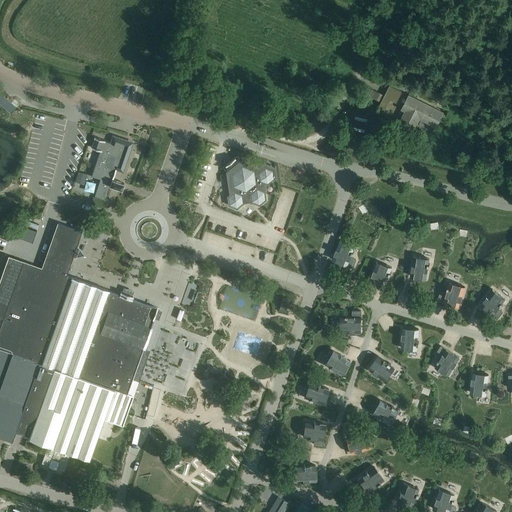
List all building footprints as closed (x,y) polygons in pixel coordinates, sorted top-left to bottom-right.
[(83,48),(85,37),(77,36),(75,46),(83,48)] [(402,92),(389,85),(378,107),(385,110),(390,99),(396,102),(402,92)] [(406,111),(402,118),(416,125),(419,117),(435,125),(442,112),(409,96),(402,109),(406,111)] [(39,150),(55,154),(61,131),(44,127),(39,150)] [(120,168),(127,148),(124,143),(115,140),(114,144),(94,138),(91,147),(100,150),(91,176),(100,179),(94,196),(105,200),(116,167),(120,168)] [(266,183),(267,183),(273,178),(272,170),(265,167),(258,172),(258,173),(254,174),(254,170),(241,166),(239,168),(239,167),(237,166),(233,169),(233,172),(234,172),(231,174),(233,187),(236,188),(235,192),(234,192),(227,197),(229,205),(236,208),(243,203),(242,202),(251,200),(251,201),(259,204),(265,199),(264,191),(263,191),(266,183)] [(26,184),(46,191),(52,175),(32,168),(26,184)] [(291,192),(298,176),(291,174),(285,189),(291,192)] [(151,193),(160,193),(161,181),(152,180),(151,193)] [(326,187),(321,203),(328,205),(333,189),(326,187)] [(278,215),(285,216),(288,199),(281,198),(278,215)] [(312,226),(319,229),(325,212),(318,210),(312,226)] [(378,214),(375,222),(392,228),(395,220),(378,214)] [(82,231),(57,222),(41,267),(8,256),(0,278),(0,306),(6,309),(3,317),(0,315),(0,435),(12,440),(15,431),(29,436),(28,439),(48,445),(42,462),(53,466),(65,471),(71,454),(89,460),(104,418),(122,424),(132,395),(126,393),(142,347),(143,347),(150,328),(143,326),(150,306),(125,297),(66,276),(82,231)] [(10,234),(32,242),(36,231),(14,223),(10,234)] [(215,230),(231,235),(234,228),(217,223),(215,230)] [(500,236),(502,226),(488,223),(486,233),(500,236)] [(273,225),(271,232),(286,238),(289,231),(273,225)] [(481,230),(477,237),(485,242),(489,235),(481,230)] [(241,238),(254,243),(257,237),(243,231),(241,238)] [(407,245),(412,234),(403,231),(399,241),(407,245)] [(314,245),(316,238),(298,235),(297,242),(314,245)] [(415,235),(413,242),(419,244),(422,238),(415,235)] [(432,236),(431,254),(439,255),(439,245),(445,246),(446,237),(432,236)] [(272,248),(271,254),(280,256),(283,244),(268,241),(266,247),(272,248)] [(467,263),(478,266),(486,246),(475,242),(467,263)] [(491,267),(497,250),(490,248),(484,265),(491,267)] [(511,248),(509,248),(502,272),(510,274),(511,266),(511,248)] [(294,249),(291,257),(308,263),(310,255),(294,249)] [(336,268),(355,275),(361,256),(353,253),(352,256),(341,253),(336,268)] [(412,256),(407,271),(425,278),(431,263),(412,256)] [(376,257),(370,272),(390,279),(395,264),(376,257)] [(459,306),(465,287),(450,282),(446,295),(439,294),(438,300),(459,306)] [(505,299),(492,289),(480,305),(497,319),(501,314),(496,310),(505,299)] [(355,316),(340,316),(340,332),(361,332),(361,310),(355,310),(355,316)] [(419,329),(403,327),(401,348),(417,349),(419,329)] [(422,342),(419,352),(428,355),(431,344),(422,342)] [(435,366),(448,374),(459,357),(440,345),(437,351),(442,354),(435,366)] [(342,374),(350,361),(332,350),(324,363),(342,374)] [(394,368),(378,355),(369,368),(385,380),(394,368)] [(497,368),(493,377),(502,381),(506,371),(497,368)] [(169,401),(187,406),(191,394),(192,394),(196,377),(178,372),(169,401)] [(489,374),(473,372),(470,392),(486,395),(489,374)] [(391,376),(387,388),(401,393),(405,382),(391,376)] [(304,396),(323,404),(328,389),(309,382),(304,396)] [(410,397),(414,385),(408,383),(405,395),(410,397)] [(423,401),(427,402),(426,409),(435,410),(437,391),(424,390),(423,401)] [(439,394),(436,404),(442,407),(446,397),(439,394)] [(442,417),(451,419),(458,397),(449,394),(442,417)] [(389,423),(397,410),(380,399),(372,413),(389,423)] [(466,415),(473,416),(475,402),(469,401),(466,415)] [(483,405),(480,413),(487,415),(490,407),(483,405)] [(489,407),(483,430),(491,432),(497,409),(489,407)] [(322,446),(325,424),(305,421),(303,437),(317,439),(316,445),(322,446)] [(365,432),(359,434),(357,429),(344,434),(350,453),(370,447),(365,432)] [(511,472),(511,435),(504,433),(492,469),(511,476),(511,472)] [(140,453),(155,458),(157,451),(142,446),(140,453)] [(174,456),(172,464),(183,466),(185,458),(174,456)] [(209,474),(211,466),(194,462),(193,470),(209,474)] [(316,481),(315,465),(295,466),(296,482),(316,481)] [(383,479),(374,467),(358,478),(367,491),(383,479)] [(161,478),(178,481),(180,474),(162,470),(161,478)] [(225,479),(227,472),(220,470),(218,476),(225,479)] [(187,484),(203,489),(205,482),(189,477),(187,484)] [(411,507),(418,488),(404,483),(396,502),(411,507)] [(439,489),(432,508),(443,511),(454,511),(458,502),(452,500),(454,494),(439,489)] [(278,496),(268,511),(283,511),(289,503),(278,496)] [(28,511),(34,511),(37,503),(17,497),(14,507),(28,511)] [(494,511),(496,510),(482,502),(476,511),(494,511)]
